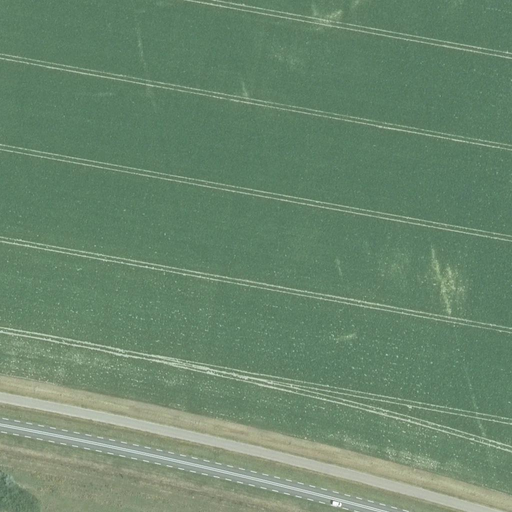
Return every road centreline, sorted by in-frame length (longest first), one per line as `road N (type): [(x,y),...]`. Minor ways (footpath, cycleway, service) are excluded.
road 1 (unclassified): [(0,395),(169,430),(476,511)]
road 2 (primary): [(0,426),(381,511)]
